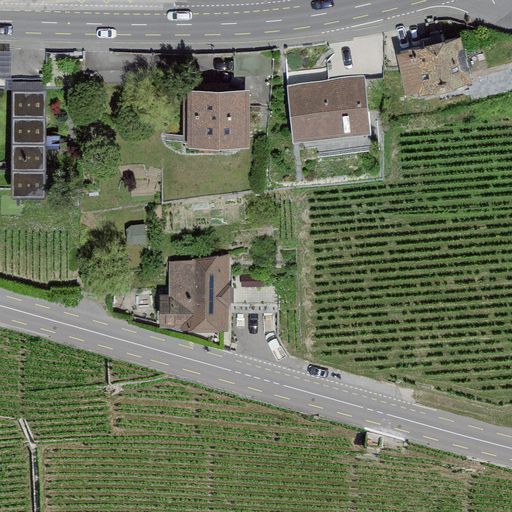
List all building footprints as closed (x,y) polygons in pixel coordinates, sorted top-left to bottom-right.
[(409,43),(420,79),(432,76),(434,82),(480,68),(467,26),(409,43)] [(12,53),(0,52),(0,77),(11,78),(12,53)] [(288,86),(294,145),(370,135),(365,75),(327,80),(288,86)] [(14,80),(13,197),(43,198),(44,80),(14,80)] [(188,94),(189,146),(248,146),(247,94),(188,94)] [(226,256),(167,254),(165,320),(224,322),(226,256)]
